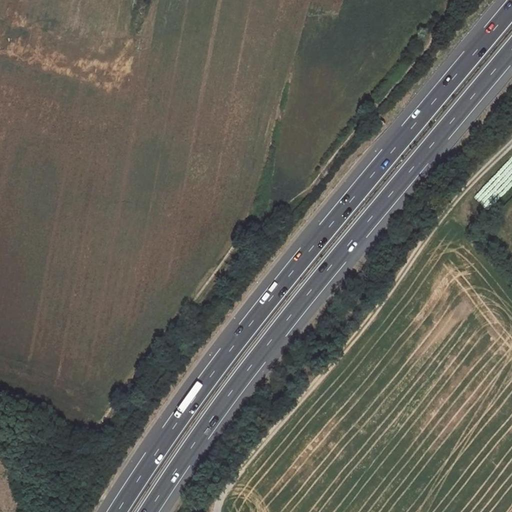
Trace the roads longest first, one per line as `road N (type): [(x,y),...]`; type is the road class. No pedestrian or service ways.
road 1 (motorway): [(511,9),(214,372),(118,511)]
road 2 (motorway): [(150,511),(233,389),(511,50)]
road 3 (track): [(511,143),(435,225),(219,495),(215,511)]
